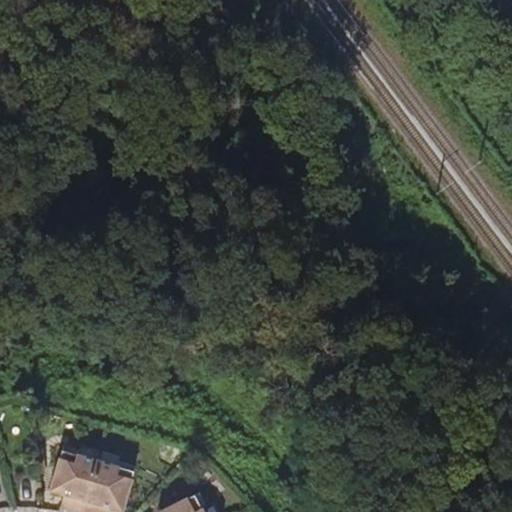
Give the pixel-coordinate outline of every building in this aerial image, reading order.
[(63,448),(61,454),(98,464),(101,451),(82,446),(80,452),(63,448)] [(121,457),(101,451),(98,464),(135,474),(136,468),(119,464),(121,457)] [(50,492),(63,495),(71,497),(67,510),(75,511),(83,511),(98,464),(61,454),(50,492)] [(83,511),(99,511),(101,507),(110,509),(119,511),(124,511),(135,474),(98,464),(83,511)] [(60,508),(67,510),(71,497),(63,495),(60,508)] [(200,495),(194,498),(201,511),(214,511),(213,509),(208,511),(200,495)] [(166,511),(201,511),(194,498),(166,511)]
